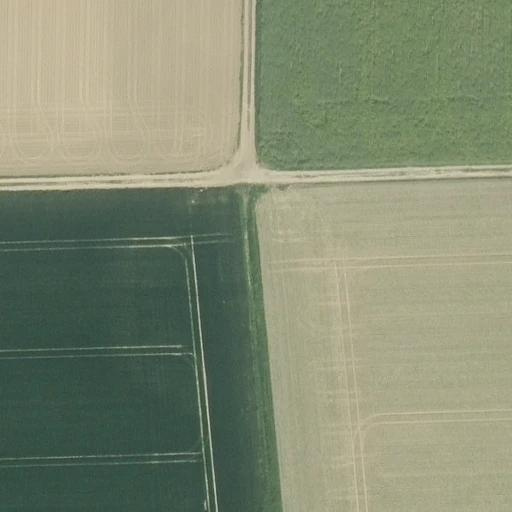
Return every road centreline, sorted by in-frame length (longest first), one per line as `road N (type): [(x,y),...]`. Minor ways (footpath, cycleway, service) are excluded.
road 1 (track): [(279,511),(250,178),(249,0)]
road 2 (track): [(511,170),(0,185)]
